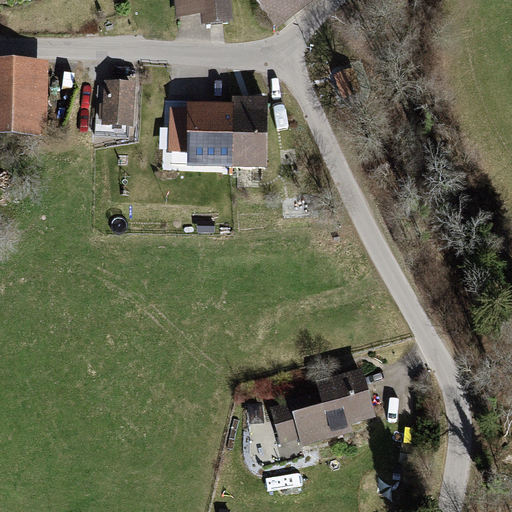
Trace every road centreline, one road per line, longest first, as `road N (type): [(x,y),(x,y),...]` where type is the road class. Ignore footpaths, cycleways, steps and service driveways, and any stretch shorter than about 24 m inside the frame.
road 1 (unclassified): [(449,511),(460,417),(450,379),(283,51)]
road 2 (tertiary): [(0,45),(283,51)]
